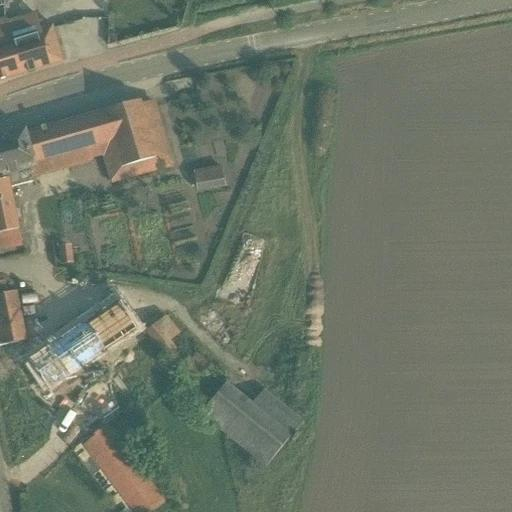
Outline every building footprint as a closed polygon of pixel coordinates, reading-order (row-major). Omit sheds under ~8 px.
[(5,20),(22,75),(51,66),(63,62),(52,26),(40,30),(34,11),(5,20)] [(5,20),(0,21),(0,81),(22,75),(5,20)] [(0,180),(8,179),(9,186),(28,181),(30,178),(103,157),(111,183),(173,166),(154,104),(142,108),(140,101),(21,134),(18,132),(12,134),(10,137),(0,139),(0,180)] [(198,191),(225,186),(221,168),(195,173),(198,191)] [(8,179),(0,180),(0,250),(21,246),(18,229),(17,230),(8,187),(9,186),(8,179)] [(119,359),(113,363),(85,322),(28,361),(18,343),(26,342),(15,292),(6,294),(3,282),(0,282),(0,368),(0,369),(37,423),(91,387),(89,384),(121,362),(119,359)] [(113,363),(119,359),(145,342),(116,302),(85,322),(113,363)] [(201,327),(225,349),(244,329),(220,306),(201,327)] [(170,341),(178,335),(164,318),(146,332),(167,357),(177,349),(170,341)] [(197,389),(214,372),(197,354),(180,371),(197,389)] [(264,389),(251,405),(226,384),(201,415),(266,468),(303,422),(264,389)] [(131,413),(112,428),(126,448),(145,434),(131,413)] [(126,448),(112,428),(109,424),(73,451),(118,511),(153,511),(165,503),(126,448)]
